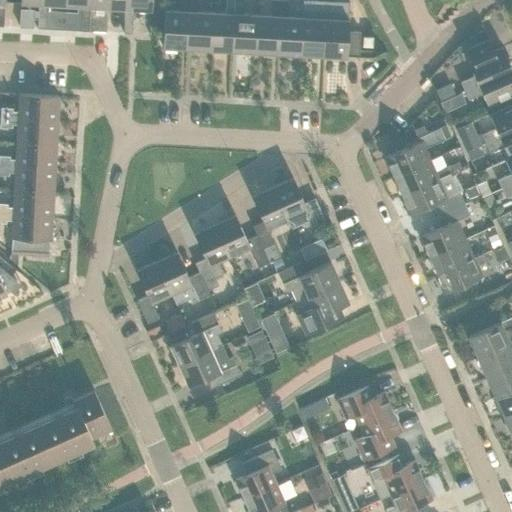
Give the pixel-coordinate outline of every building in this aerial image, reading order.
[(20,0),(20,3),(38,4),(37,16),(46,17),(47,5),(42,4),(42,0),(20,0)] [(64,0),(64,6),(77,6),(81,7),(80,18),(89,19),(90,7),(85,7),(85,0),(64,0)] [(80,18),(80,30),(106,32),(107,8),(107,0),(85,0),(85,7),(90,7),(89,19),(80,18)] [(107,0),(107,8),(124,9),(124,21),(132,21),(133,9),(129,9),(128,0),(107,0)] [(128,0),(129,9),(133,9),(151,10),(151,0),(128,0)] [(186,48),(188,0),(179,0),(179,10),(164,10),(162,46),(186,48)] [(208,49),(210,12),(196,11),(196,0),(188,0),(186,48),(208,49)] [(231,50),(233,0),(225,0),(224,13),(210,12),(208,49),(231,50)] [(254,51),(256,14),(242,14),(242,0),(233,0),(231,50),(254,51)] [(277,53),(279,0),(270,0),(270,15),(256,14),(254,51),(277,53)] [(299,54),(301,17),(287,16),(288,0),(279,0),(277,53),(299,54)] [(322,55),(325,2),(302,0),(301,17),(299,54),(322,55)] [(325,2),(322,55),(372,58),(384,52),(383,51),(372,57),(358,56),(360,20),(348,19),(349,3),(325,2)] [(37,16),(37,28),(45,29),(46,17),(37,16)] [(132,33),(132,21),(124,21),(123,33),(132,33)] [(372,47),(372,37),(362,36),(362,46),(372,47)] [(463,90),(511,69),(501,47),(493,50),(488,39),(466,49),(471,60),(467,62),(473,75),(459,81),(463,90)] [(511,70),(511,69),(463,90),(467,99),(482,93),(488,106),(511,95),(511,70)] [(438,97),(450,92),(444,77),(432,83),(438,97)] [(0,111),(0,116),(57,120),(58,96),(19,94),(18,111),(12,111),(12,108),(0,107),(0,111)] [(450,98),(440,102),(444,112),(454,108),(450,98)] [(484,143),(511,130),(511,103),(489,114),(495,127),(480,134),(484,143)] [(56,144),(57,120),(0,116),(0,126),(11,127),(11,124),(17,125),(16,142),(56,144)] [(392,176),(429,159),(424,148),(450,136),(445,124),(425,133),(425,132),(416,136),(419,141),(384,157),(392,176)] [(416,136),(425,132),(422,125),(413,129),(416,136)] [(511,156),(511,130),(484,143),(488,152),(503,145),(508,158),(509,158),(511,156)] [(0,165),(54,168),(56,144),(16,142),(15,159),(9,159),(10,156),(0,155),(0,165)] [(478,146),(466,151),(466,153),(470,161),(482,155),(478,146)] [(475,173),(488,167),(483,156),(470,162),(475,173)] [(511,182),(511,156),(509,158),(508,158),(505,159),(511,173),(496,179),(500,188),(511,182)] [(401,195),(449,173),(449,172),(452,171),(449,164),(434,171),(429,159),(392,176),(401,195)] [(457,160),(449,164),(452,170),(460,167),(461,167),(458,160),(457,160)] [(53,192),(54,168),(0,165),(0,174),(9,175),(9,172),(15,173),(14,190),(53,192)] [(440,213),(464,203),(459,191),(458,191),(449,173),(401,195),(409,214),(435,202),(440,213)] [(272,187),(286,219),(286,218),(290,227),(310,218),(313,226),(324,221),(314,198),(303,202),(292,178),(272,187)] [(481,197),(491,193),(485,180),(476,184),(481,197)] [(511,182),(500,188),(504,197),(511,193),(511,182)] [(475,184),(464,189),(468,199),(479,194),(475,184)] [(266,227),(286,219),(272,187),(252,196),(263,221),(252,226),(256,235),(262,248),(268,262),(279,257),(266,227)] [(51,223),(53,192),(14,190),(13,207),(7,207),(7,204),(0,203),(0,222),(6,223),(6,220),(12,220),(51,223)] [(491,194),(482,197),(486,205),(486,206),(495,203),(494,202),(491,194)] [(428,255),(464,238),(456,220),(469,214),(464,203),(440,213),(445,224),(419,236),(428,255)] [(256,235),(245,240),(234,215),(214,224),(229,255),(248,247),(257,267),(268,262),(262,248),(256,235)] [(50,241),(51,223),(12,220),(10,253),(45,256),(46,240),(50,241)] [(217,261),(229,255),(214,224),(194,233),(205,258),(194,263),(198,272),(207,290),(218,285),(214,277),(222,274),(217,261)] [(495,233),(487,237),(492,248),(501,244),(495,233)] [(436,273),(472,257),(464,238),(428,255),(436,273)] [(304,259),(316,253),(311,242),(299,247),(304,259)] [(503,245),(492,250),(498,262),(508,257),(503,245)] [(198,272),(188,276),(176,252),(156,261),(171,292),(176,304),(189,298),(191,302),(209,294),(207,290),(198,272)] [(472,257),(436,273),(445,293),(488,273),(480,254),(472,257)] [(151,301),(171,292),(156,261),(136,270),(147,295),(136,300),(146,322),(158,317),(151,301)] [(296,301),(338,281),(329,261),(304,272),(299,261),(276,272),(282,283),(286,291),(290,289),(296,301)] [(0,296),(6,294),(6,292),(12,289),(15,281),(16,282),(16,281),(0,267),(0,296)] [(338,281),(296,301),(301,312),(296,314),(305,334),(343,317),(338,306),(347,302),(338,281)] [(247,298),(235,304),(247,331),(259,325),(247,298)] [(178,365),(222,345),(217,333),(221,331),(212,312),(168,332),(173,343),(169,344),(178,365)] [(476,356),(508,342),(508,341),(511,339),(511,316),(467,336),(476,356)] [(158,325),(145,331),(149,339),(161,333),(158,325)] [(279,326),(266,332),(275,353),(289,347),(279,326)] [(261,330),(246,336),(250,345),(265,338),(261,330)] [(485,376),(511,363),(511,349),(508,342),(476,356),(485,376)] [(222,345),(178,365),(188,385),(212,374),(217,385),(240,375),(231,355),(227,357),(222,345)] [(494,395),(511,387),(511,363),(485,376),(494,395)] [(359,425),(392,410),(383,391),(372,396),(367,385),(336,399),(345,419),(354,414),(359,425)] [(503,415),(511,411),(511,387),(494,395),(503,415)] [(0,483),(93,442),(91,436),(110,428),(94,390),(72,400),(74,406),(0,438),(0,483)] [(392,410),(359,425),(363,435),(354,439),(358,448),(363,460),(394,446),(389,435),(401,430),(392,410)] [(511,434),(511,411),(503,415),(511,435),(511,434)] [(243,498),(275,483),(270,472),(280,468),(276,460),(271,449),(241,463),(246,473),(234,479),(243,498)] [(390,494),(423,479),(414,460),(402,465),(397,454),(367,468),(372,479),(381,475),(390,494)] [(322,473),(309,479),(315,492),(310,495),(314,502),(319,500),(331,494),(322,473)] [(343,474),(331,479),(345,511),(346,511),(358,507),(343,474)] [(423,479),(390,494),(394,504),(391,506),(389,511),(422,511),(419,504),(431,499),(423,479)] [(288,511),(275,483),(243,498),(248,511),(262,511),(263,511),(262,511),(288,511)]
